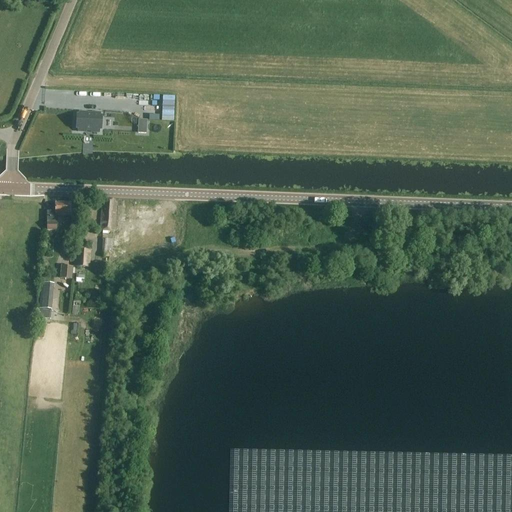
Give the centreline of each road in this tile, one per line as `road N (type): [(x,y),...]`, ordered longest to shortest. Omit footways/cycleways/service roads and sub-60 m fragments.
road 1 (tertiary): [(511,206),(12,187)]
road 2 (unclassified): [(17,133),(71,0)]
